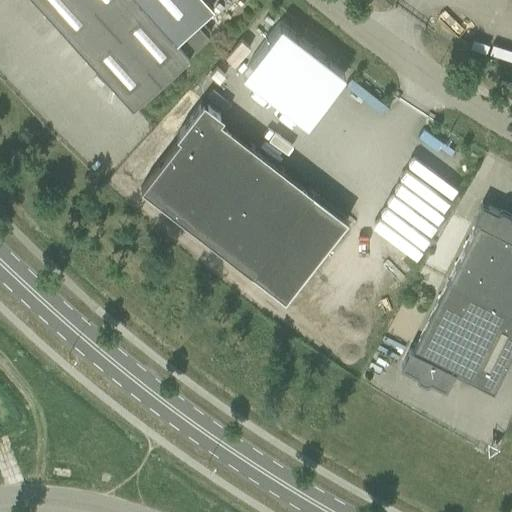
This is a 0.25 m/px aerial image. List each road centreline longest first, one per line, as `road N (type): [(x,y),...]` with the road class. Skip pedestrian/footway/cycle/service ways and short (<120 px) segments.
road 1 (secondary): [(330,511),(176,413),(0,261)]
road 2 (unclassified): [(511,127),(327,0)]
road 3 (track): [(0,355),(22,376),(40,417),(14,497)]
